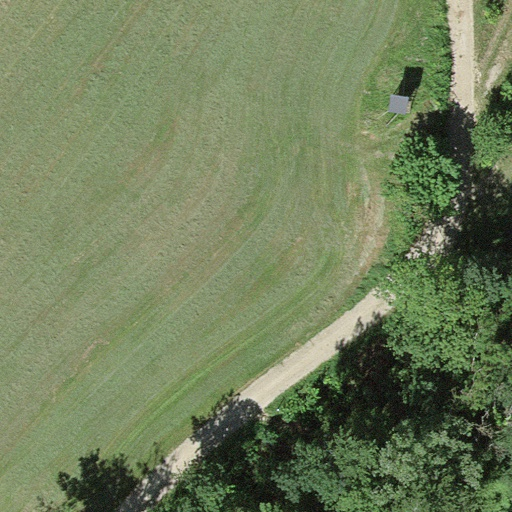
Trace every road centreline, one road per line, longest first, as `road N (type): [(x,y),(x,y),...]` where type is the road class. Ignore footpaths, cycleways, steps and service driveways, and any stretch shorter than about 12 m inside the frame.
road 1 (track): [(278,384),(410,283),(440,237),(450,205),(463,0)]
road 2 (track): [(128,511),(278,384)]
road 3 (track): [(456,132),(511,8)]
